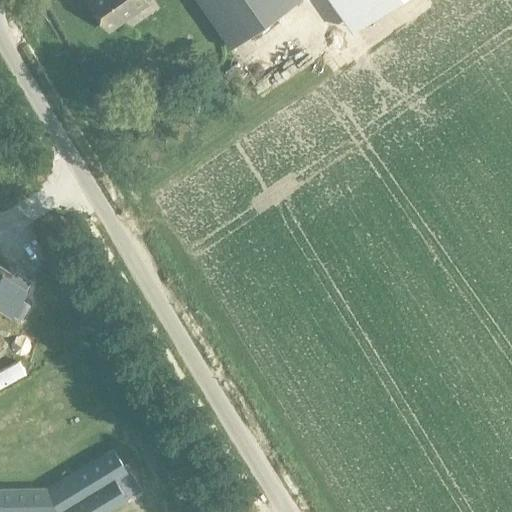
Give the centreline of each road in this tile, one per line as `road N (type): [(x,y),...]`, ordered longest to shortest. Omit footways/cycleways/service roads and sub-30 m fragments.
road 1 (tertiary): [(287,511),(84,174)]
road 2 (tertiary): [(84,174),(0,34)]
